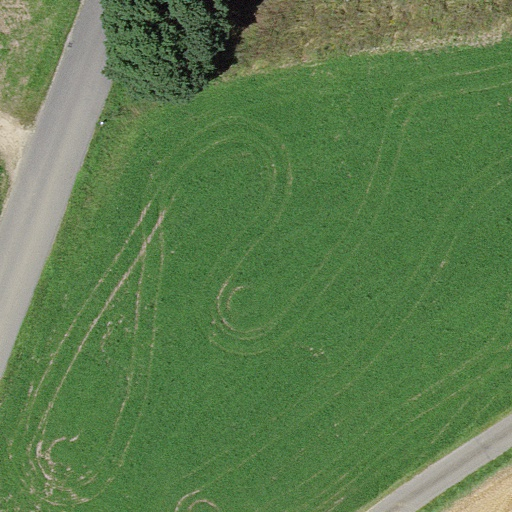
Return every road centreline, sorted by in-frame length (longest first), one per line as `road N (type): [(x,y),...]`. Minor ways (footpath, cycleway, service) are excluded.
road 1 (secondary): [(0,323),(119,0)]
road 2 (unclassified): [(407,511),(511,440)]
